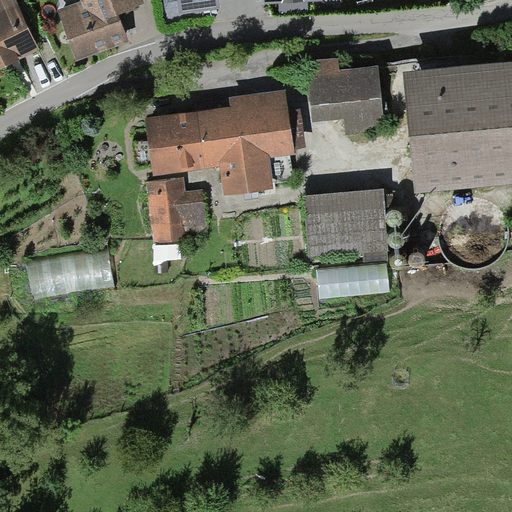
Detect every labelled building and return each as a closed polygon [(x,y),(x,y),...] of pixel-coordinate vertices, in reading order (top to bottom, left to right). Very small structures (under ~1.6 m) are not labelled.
[(0,0),(0,61),(40,41),(19,0),(0,0)] [(120,4),(130,0),(73,0),(61,5),(78,55),(132,37),(120,4)] [(416,180),(511,171),(511,49),(406,59),(416,180)] [(348,133),(388,129),(380,54),(340,58),(339,50),(310,53),(317,114),(346,111),(348,133)] [(272,150),(294,148),(286,86),(231,93),(232,104),(151,114),(157,167),(220,160),(224,186),(276,180),(272,150)] [(185,227),(209,225),(205,185),(186,187),(185,175),(150,179),(156,238),(186,235),(185,227)] [(312,249),(388,242),(382,179),(306,186),(312,249)] [(114,246),(32,254),(36,294),(118,285),(114,246)] [(394,291),(392,257),(321,261),(323,294),(394,291)]
